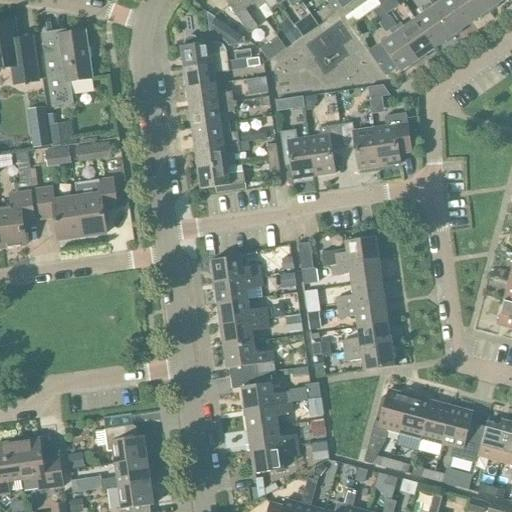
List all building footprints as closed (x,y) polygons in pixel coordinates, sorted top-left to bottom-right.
[(245,9),(254,3),(251,0),(225,0),(231,8),(249,33),(258,27),(245,9)] [(271,10),(279,4),(276,0),(251,0),(254,3),(259,10),(267,4),(271,10)] [(332,0),(329,2),(330,4),(336,13),(343,8),(337,0),(332,0)] [(351,25),(381,5),(377,0),(370,0),(346,17),(351,25)] [(454,36),(472,23),(455,0),(444,0),(438,4),(435,0),(433,0),(431,2),(454,36)] [(455,0),(472,23),(489,11),(481,0),(455,0)] [(481,0),(489,11),(505,0),(481,0)] [(437,48),(454,36),(431,2),(429,3),(433,8),(417,19),(437,48)] [(336,13),(330,4),(318,13),(324,22),(336,13)] [(303,18),(297,23),(306,35),(319,26),(310,14),(303,18)] [(399,32),(419,60),(437,48),(417,19),(399,32)] [(39,82),(37,70),(34,51),(20,53),(15,20),(0,22),(0,68),(12,67),(15,85),(39,82)] [(292,45),(303,37),(296,28),(286,36),(292,45)] [(52,107),(74,104),(71,82),(92,79),(89,58),(92,57),(91,48),(88,49),(86,32),(59,35),(62,53),(45,56),(52,107)] [(382,44),(370,52),(385,75),(397,67),(401,73),(419,60),(399,32),(393,36),(381,44),(382,44)] [(181,47),(184,68),(228,62),(227,51),(226,49),(223,45),(221,44),(217,43),(210,43),(199,45),(199,42),(198,39),(196,38),(193,36),(191,36),(188,37),(186,39),(185,41),(184,44),(185,47),(181,47)] [(269,61),(279,55),(273,46),(263,53),(269,61)] [(251,50),(239,52),(234,52),(235,60),(240,59),(252,58),(251,50)] [(249,69),(261,67),(260,58),(247,60),(249,69)] [(230,71),(228,62),(184,68),(187,88),(216,84),(214,74),(230,71)] [(263,80),(252,82),(254,94),(265,92),(263,80)] [(187,88),(190,108),(234,102),(232,92),(217,94),(216,84),(187,88)] [(368,88),(369,95),(380,93),(379,86),(368,88)] [(335,94),(323,96),(325,107),(336,105),(335,94)] [(270,105),(269,97),(260,98),(262,107),(270,105)] [(303,97),(292,99),(293,106),(304,104),(303,97)] [(319,103),(317,97),(304,98),(306,112),(313,111),(319,103)] [(190,108),(193,128),(222,124),(230,123),(229,113),(235,112),(234,102),(190,108)] [(385,117),(386,127),(374,129),(380,167),(401,164),(400,155),(412,153),(406,114),(385,117)] [(230,123),(222,124),(193,128),(196,149),(255,140),(254,132),(238,135),(238,132),(231,133),(230,123)] [(340,125),(344,149),(355,148),(359,171),(380,167),(374,129),(354,132),(353,123),(340,125)] [(66,124),(53,126),(48,126),(52,149),(70,145),(66,124)] [(333,151),(344,149),(340,125),(319,128),(320,137),(309,138),(315,177),(336,174),(333,151)] [(293,180),(315,177),(309,138),(297,140),(296,132),(286,133),(290,160),(293,180)] [(48,133),(33,135),(34,148),(50,146),(48,133)] [(196,149),(198,169),(227,165),(236,164),(234,153),(241,152),(241,151),(245,150),(244,143),(255,142),(255,140),(196,149)] [(110,142),(76,147),(78,163),(112,158),(110,142)] [(278,157),(276,144),(267,145),(269,159),(278,157)] [(32,187),(31,179),(28,153),(16,155),(20,188),(32,187)] [(278,157),(269,159),(270,172),(280,171),(278,157)] [(229,175),(227,165),(198,169),(201,190),(246,184),(244,173),(229,175)] [(279,177),(272,178),(273,186),(280,185),(279,177)] [(91,196),(77,198),(83,238),(107,234),(103,210),(117,208),(113,180),(93,183),(89,183),(91,196)] [(38,191),(39,200),(42,219),(56,217),(59,241),(83,238),(77,198),(55,201),(53,189),(38,191)] [(12,208),(0,209),(0,228),(3,249),(26,246),(23,220),(34,218),(31,193),(10,196),(12,208)] [(346,242),(347,250),(322,253),(324,268),(332,266),(379,260),(376,238),(346,242)] [(298,245),(302,271),(314,269),(310,243),(298,245)] [(212,261),(215,283),(262,276),(260,266),(243,269),(242,257),(212,261)] [(292,258),(282,259),(284,271),(293,270),(292,258)] [(379,260),(332,266),(334,276),(334,277),(351,275),(352,285),(382,281),(379,260)] [(317,268),(314,269),(302,271),(304,285),(318,283),(317,268)] [(294,275),(279,276),(281,289),(296,288),(294,275)] [(263,286),(262,276),(215,283),(218,304),(248,300),(247,290),(264,287),(263,286)] [(337,299),(339,309),(385,303),(382,281),(352,285),(354,296),(337,299)] [(318,290),(305,292),(309,315),(319,313),(321,313),(318,290)] [(250,311),(248,300),(218,304),(221,326),(268,319),(267,309),(250,311)] [(511,329),(511,302),(504,301),(498,326),(511,329)] [(385,303),(339,309),(340,320),(357,317),(358,328),(389,324),(385,303)] [(283,304),(272,307),(274,318),(286,316),(283,304)] [(319,313),(309,315),(311,331),(322,330),(319,313)] [(303,331),(301,316),(286,318),(288,333),(303,331)] [(270,330),(268,319),(221,326),(224,347),(254,343),(253,332),(270,330)] [(343,341),(345,352),(392,345),(389,324),(358,328),(360,339),(343,341)] [(329,342),(311,345),(313,357),(331,354),(329,342)] [(230,369),(231,379),(258,376),(270,374),(276,373),(273,351),(256,354),(254,343),(224,347),(227,369),(230,369)] [(395,367),(392,345),(345,352),(346,362),(363,360),(365,372),(395,367)] [(323,358),(315,359),(317,370),(324,369),(325,369),(323,358)] [(242,388),(245,409),(292,403),(291,393),(274,395),(272,384),(270,374),(258,376),(231,379),(233,390),(242,388)] [(318,383),(303,386),(306,401),(321,398),(318,383)] [(383,410),(380,422),(376,421),(371,438),(386,442),(389,430),(400,433),(410,396),(389,391),(383,410)] [(431,402),(410,396),(400,433),(421,439),(431,402)] [(312,418),(324,416),(322,399),(309,401),(312,418)] [(452,408),(431,402),(421,439),(442,444),(452,408)] [(294,414),(292,403),(245,409),(248,431),(278,426),(277,416),(294,414)] [(477,456),(478,457),(486,429),(470,425),(474,413),(452,408),(442,444),(452,447),(450,457),(475,464),(477,456)] [(327,436),(325,422),(312,424),(314,438),(327,436)] [(478,457),(500,462),(509,429),(488,423),(486,429),(478,457)] [(106,430),(108,450),(109,452),(113,451),(115,464),(148,460),(144,437),(136,438),(134,426),(106,430)] [(280,438),(278,426),(248,431),(251,452),(298,445),(297,435),(280,438)] [(500,462),(511,465),(511,429),(509,429),(500,462)] [(41,439),(18,442),(23,480),(37,478),(38,490),(60,487),(59,478),(56,458),(44,460),(41,439)] [(23,480),(18,442),(0,444),(0,495),(11,494),(9,482),(23,480)] [(330,460),(328,443),(312,445),(315,462),(330,460)] [(298,445),(251,452),(255,475),(285,470),(283,459),(300,457),(298,445)] [(82,455),(68,456),(70,470),(84,468),(82,455)] [(391,469),(393,461),(367,455),(365,462),(391,469)] [(115,464),(117,478),(100,481),(102,489),(118,487),(151,482),(148,460),(115,464)] [(411,466),(403,464),(393,461),(391,469),(409,474),(411,466)] [(321,464),(314,473),(320,478),(327,469),(321,464)] [(422,477),(433,480),(434,473),(424,470),(421,470),(421,467),(414,465),(412,475),(422,477)] [(307,483),(306,487),(311,488),(313,480),(314,473),(315,468),(295,480),(307,483)] [(365,484),(369,471),(359,468),(355,481),(365,484)] [(445,475),(434,473),(433,480),(443,483),(445,475)] [(451,473),(448,484),(460,488),(464,477),(451,473)] [(385,476),(382,487),(394,490),(397,479),(385,476)] [(311,488),(306,487),(304,496),(313,498),(318,482),(313,480),(311,488)] [(403,481),(400,492),(414,496),(418,485),(403,481)] [(498,481),(496,488),(494,498),(504,500),(506,491),(502,490),(504,482),(498,481)] [(118,487),(121,511),(148,511),(148,507),(154,506),(151,482),(118,487)] [(73,493),(81,492),(80,483),(72,484),(73,493)] [(494,498),(496,488),(481,484),(478,493),(494,498)] [(348,488),(346,497),(355,500),(357,491),(348,488)] [(304,511),(306,506),(311,507),(313,498),(304,496),(301,505),(285,500),(284,507),(270,503),(267,511),(304,511)] [(353,508),(355,500),(346,497),(343,506),(348,507),(353,508)] [(459,511),(465,511),(469,501),(456,497),(452,510),(459,511)] [(387,499),(385,508),(394,510),(397,502),(387,499)] [(482,511),(485,503),(472,499),(469,511),(482,511)] [(71,511),(84,511),(82,500),(70,501),(71,511)] [(26,511),(25,502),(11,504),(11,511),(26,511)]
